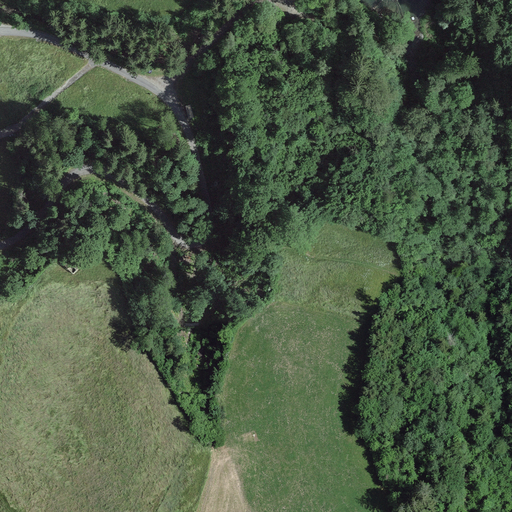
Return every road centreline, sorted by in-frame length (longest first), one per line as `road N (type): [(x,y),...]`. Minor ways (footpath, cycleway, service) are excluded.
road 1 (track): [(0,34),(71,48),(167,98),(182,117),(210,231),(198,245),(187,244),(127,179),(91,162),(77,166),(18,239),(0,247)]
road 2 (track): [(150,83),(269,0)]
road 3 (track): [(0,136),(97,59)]
